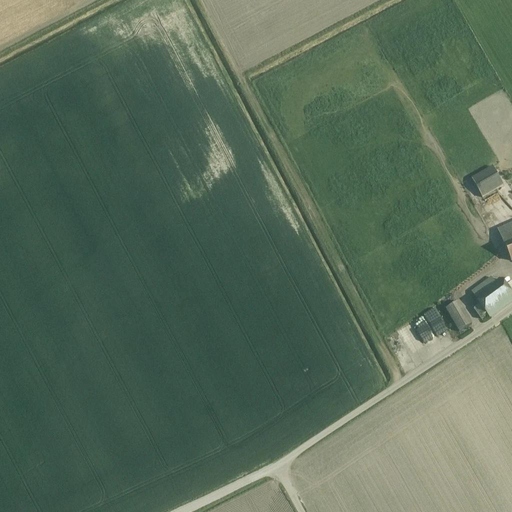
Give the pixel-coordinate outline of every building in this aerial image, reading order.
[(495,167),(473,179),(483,198),(505,187),(495,167)] [(511,261),(511,224),(498,231),(511,262),(511,261)] [(480,305),(474,310),(481,319),(487,315),(490,318),(511,302),(511,283),(507,287),(503,281),(497,286),(491,279),(472,293),(480,305)] [(446,310),(452,320),(460,333),(472,325),(459,303),(446,310)] [(434,348),(447,340),(434,317),(420,325),(434,348)]
